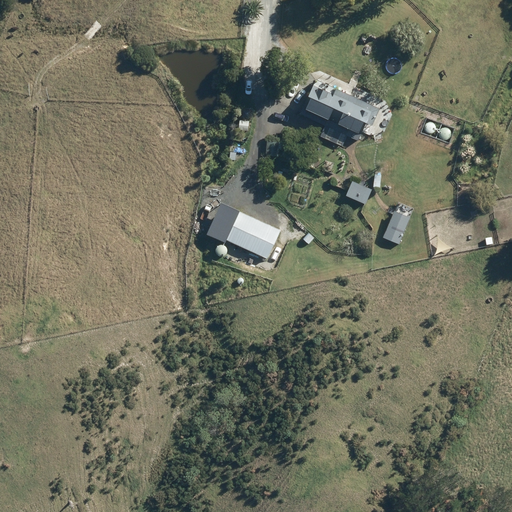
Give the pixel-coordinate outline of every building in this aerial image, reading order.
[(313,78),(297,112),(327,125),(342,91),(313,78)] [(337,125),(330,122),(323,138),(343,148),(351,132),(360,136),(362,131),(370,135),(380,113),(350,98),(337,125)] [(279,142),(265,142),(265,158),(279,158),(279,142)] [(285,150),(283,160),(315,169),(317,159),(285,150)] [(352,183),(346,197),(367,205),(372,191),(352,183)] [(282,230),(239,210),(225,239),(269,259),(282,230)] [(400,246),(411,219),(393,211),(382,238),(400,246)]
